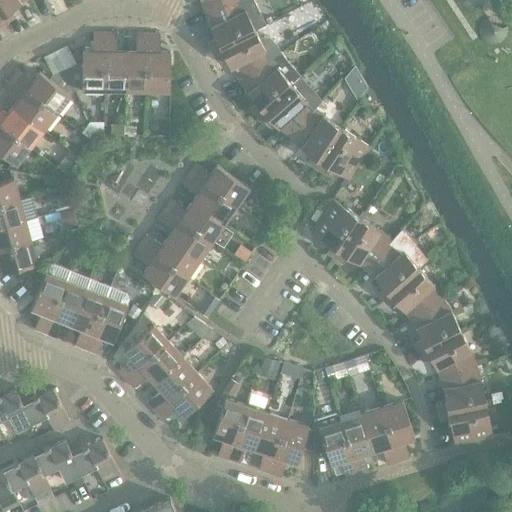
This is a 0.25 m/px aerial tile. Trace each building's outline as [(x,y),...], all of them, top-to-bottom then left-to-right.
[(0,0),(0,11),(6,21),(14,16),(9,9),(20,1),(23,0),(0,0)] [(201,0),(205,11),(238,0),(201,0)] [(242,0),(238,0),(205,11),(211,28),(216,38),(210,42),(214,50),(255,29),(245,9),(242,0)] [(481,24),(480,29),(481,34),(483,38),(487,42),(492,44),(497,44),(502,42),(506,38),(508,33),(508,28),(507,26),(507,23),(503,19),(499,16),(494,16),(489,17),(484,19),(481,24)] [(255,29),(214,50),(218,58),(225,55),(231,67),(240,80),(272,58),(282,51),(274,41),(271,36),(265,35),(259,38),(255,29)] [(103,89),(104,32),(93,32),(93,51),(82,50),(82,63),(65,71),(76,93),(84,89),(103,89)] [(104,32),(104,89),(125,89),(126,50),(116,50),(116,32),(104,32)] [(126,50),(125,89),(147,90),(148,33),(136,33),(135,50),(126,50)] [(148,33),(147,90),(169,90),(169,51),(160,51),(160,34),(148,33)] [(75,62),(71,46),(49,51),(53,68),(75,62)] [(272,58),(240,80),(248,92),(257,101),(250,106),(257,114),(292,84),(292,83),(301,75),(287,59),(282,51),(272,58)] [(19,67),(11,77),(56,113),(68,96),(76,93),(65,71),(49,78),(40,71),(33,79),(19,67)] [(12,105),(43,129),(56,113),(11,77),(4,87),(18,98),(12,105)] [(292,84),(257,114),(264,121),(270,116),(283,130),(290,136),(315,107),(309,102),(292,84)] [(0,123),(29,146),(43,129),(12,105),(6,113),(0,108),(0,123)] [(315,107),(290,136),(302,146),(313,153),(308,160),(316,165),(342,126),(323,114),(315,107)] [(29,146),(0,123),(0,152),(15,164),(29,146)] [(124,125),(124,134),(136,134),(136,126),(124,125)] [(342,126),(316,165),(324,170),(328,164),(349,178),(370,145),(342,126)] [(190,171),(237,204),(249,186),(217,163),(211,173),(196,162),(190,171)] [(192,199),(224,222),(237,204),(190,171),(183,182),(197,192),(192,199)] [(0,204),(19,199),(13,177),(0,180),(0,204)] [(69,191),(56,195),(60,209),(73,206),(69,191)] [(165,207),(212,240),(224,222),(192,199),(186,208),(172,198),(165,207)] [(335,256),(361,217),(333,198),(311,230),(332,244),(327,250),(335,256)] [(19,199),(0,204),(0,227),(25,220),(19,199)] [(167,234),(200,257),(212,240),(165,207),(158,217),(172,227),(167,234)] [(74,209),(62,212),(66,227),(78,224),(74,209)] [(361,217),(335,256),(344,261),(348,254),(360,262),(366,268),(391,239),(380,230),(361,217)] [(25,220),(0,227),(0,249),(30,241),(25,220)] [(377,290),(383,297),(418,266),(427,259),(401,228),(391,239),(366,268),(375,275),(383,285),(377,290)] [(141,243),(187,275),(200,257),(167,234),(161,243),(147,233),(141,243)] [(30,241),(0,249),(0,272),(36,262),(30,241)] [(187,275),(141,243),(133,254),(146,263),(141,270),(174,294),(187,275)] [(242,245),(235,254),(246,261),(250,255),(252,251),(242,245)] [(46,332),(70,270),(54,264),(49,266),(46,272),(46,271),(31,307),(42,312),(35,328),(46,332)] [(418,266),(383,297),(390,305),(396,300),(405,310),(411,318),(443,297),(434,284),(418,266)] [(70,270),(46,332),(57,337),(63,320),(72,324),(90,278),(70,270)] [(90,278),(72,324),(81,327),(75,344),(86,348),(110,286),(90,278)] [(110,286),(86,348),(97,352),(104,336),(113,340),(127,304),(129,298),(127,293),(110,286)] [(158,291),(150,301),(158,307),(165,297),(158,291)] [(443,297),(411,318),(415,326),(422,339),(415,342),(420,350),(461,330),(451,310),(443,297)] [(204,301),(198,310),(207,316),(212,309),(213,307),(204,301)] [(134,304),(128,313),(136,318),(142,309),(134,304)] [(193,316),(186,323),(201,338),(211,328),(193,316)] [(126,377),(168,339),(153,322),(123,349),(131,357),(118,368),(126,377)] [(461,330),(420,350),(424,360),(431,357),(436,368),(440,379),(477,365),(471,350),(461,330)] [(223,336),(216,343),(220,348),(227,342),(223,336)] [(168,339),(126,377),(134,386),(147,374),(153,381),(182,355),(168,339)] [(182,355),(153,381),(160,389),(147,401),(155,409),(197,371),(182,355)] [(265,355),(260,371),(275,375),(280,360),(271,357),(265,355)] [(354,357),(344,360),(348,373),(349,375),(359,372),(354,357)] [(283,361),(280,371),(289,374),(293,364),(283,361)] [(332,364),(324,366),(328,380),(336,377),(332,364)] [(477,365),(440,379),(443,389),(446,400),(438,402),(440,411),(486,402),(482,381),(477,365)] [(197,371),(155,409),(163,419),(177,406),(184,414),(213,388),(197,371)] [(230,378),(224,389),(232,394),(239,383),(230,378)] [(0,418),(8,415),(16,429),(19,437),(28,433),(24,425),(32,421),(23,402),(16,387),(0,394),(0,418)] [(23,402),(32,421),(47,414),(55,429),(70,421),(54,387),(38,395),(37,393),(32,396),(33,397),(23,402)] [(227,457),(246,403),(225,396),(222,406),(217,421),(213,433),(222,436),(217,454),(227,457)] [(381,406),(398,460),(409,457),(404,440),(414,437),(403,399),(381,406)] [(216,402),(208,415),(217,421),(222,406),(216,402)] [(486,402),(440,411),(442,420),(450,419),(454,443),(493,435),(486,402)] [(246,403),(227,457),(239,461),(245,444),(254,447),(266,410),(246,403)] [(360,413),(371,450),(382,447),(387,464),(398,460),(381,406),(360,413)] [(266,410),(254,447),(264,450),(258,468),(269,471),(287,418),(266,410)] [(340,419),(356,473),(369,470),(363,452),(371,450),(360,413),(340,419)] [(287,418),(269,471),(281,476),(287,458),(296,461),(301,446),(307,428),(308,425),(287,418)] [(356,473),(340,419),(318,426),(330,463),(340,460),(346,477),(356,473)] [(307,428),(301,446),(314,450),(314,430),(307,428)] [(72,452),(81,472),(95,465),(103,479),(119,471),(102,437),(87,445),(86,443),(82,445),(82,447),(72,452)] [(33,453),(43,472),(58,464),(66,479),(81,472),(72,452),(65,438),(50,446),(49,443),(43,446),(44,448),(33,453)] [(12,487),(13,487),(27,479),(34,494),(51,486),(43,472),(33,453),(19,460),(18,458),(13,461),(14,463),(3,468),(12,487)] [(0,502),(4,509),(20,501),(13,487),(12,487),(3,468),(0,469),(0,502)] [(80,472),(73,476),(77,485),(85,481),(80,472)] [(176,511),(170,497),(139,511),(176,511)]
